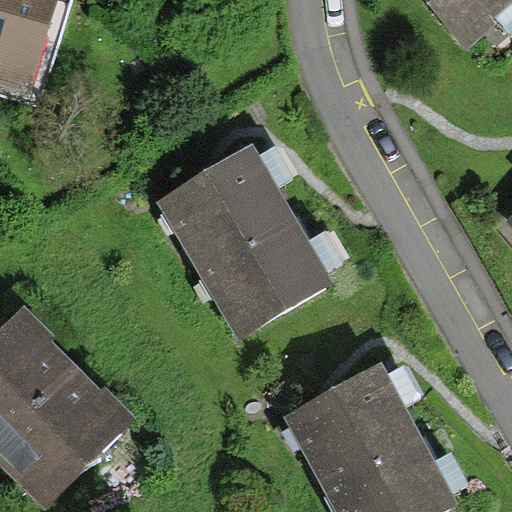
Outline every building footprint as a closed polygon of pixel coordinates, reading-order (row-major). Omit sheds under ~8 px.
[(0,0),(0,91),(31,101),(62,0),(0,0)] [(511,17),(511,0),(417,0),(466,57),(511,17)] [(157,209),(237,348),(333,292),(253,154),(157,209)] [(0,470),(40,511),(50,511),(137,428),(25,314),(0,338),(0,470)] [(281,429),(328,511),(441,511),(454,504),(378,373),(281,429)]
